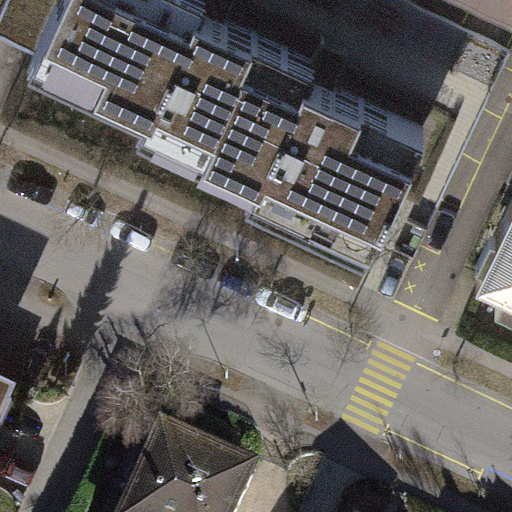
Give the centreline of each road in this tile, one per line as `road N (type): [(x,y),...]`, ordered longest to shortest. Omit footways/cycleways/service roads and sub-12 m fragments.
road 1 (residential): [(146,279),(511,451)]
road 2 (residential): [(146,279),(43,511)]
road 3 (residential): [(0,210),(146,279)]
